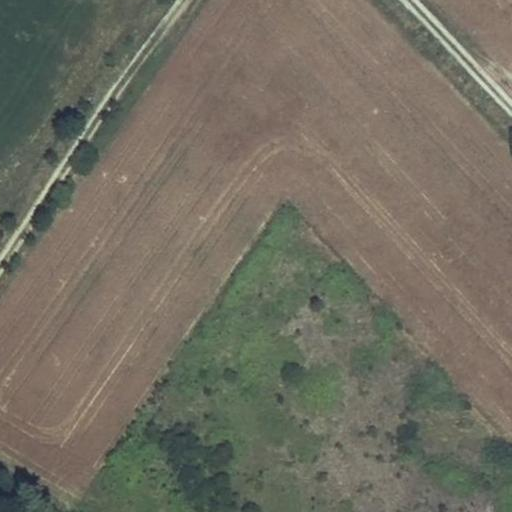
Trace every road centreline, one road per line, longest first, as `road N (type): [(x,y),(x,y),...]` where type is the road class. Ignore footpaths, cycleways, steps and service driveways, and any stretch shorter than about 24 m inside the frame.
road 1 (track): [(172,0),(0,257)]
road 2 (track): [(511,106),(416,0)]
